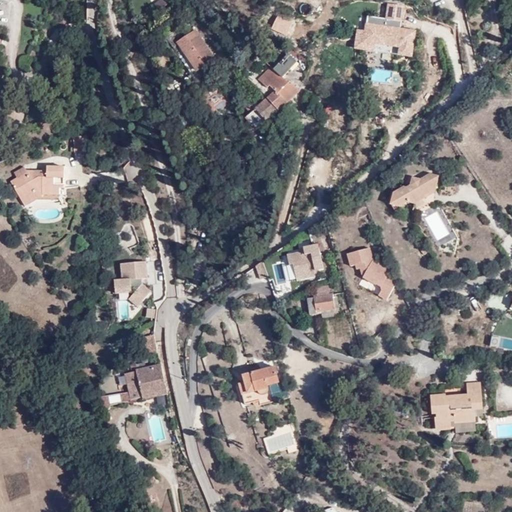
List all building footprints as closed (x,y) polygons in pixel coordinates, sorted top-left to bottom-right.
[(172,2),(171,0),(159,0),(152,7),(158,14),(172,2)] [(413,54),(415,29),(401,27),(403,4),(387,2),(385,17),(366,15),(364,30),(356,29),(354,48),(413,54)] [(195,29),(175,42),(197,71),(216,58),(195,29)] [(270,61),(274,65),(283,75),(284,74),(292,66),(295,69),(303,61),(300,59),(305,54),(293,41),(270,61)] [(270,96),(268,98),(279,108),(287,100),(276,87),(283,81),(294,94),(300,90),(292,81),(290,81),(284,74),(283,75),(274,65),(260,76),(264,81),(259,85),(270,96)] [(276,87),(287,100),(294,94),(283,81),(276,87)] [(218,82),(200,97),(214,115),(233,100),(218,82)] [(314,96),(307,92),(304,99),(311,103),(314,96)] [(279,108),(268,98),(257,106),(250,98),(244,102),(251,112),(256,117),(260,122),(279,108)] [(256,117),(251,112),(245,116),(250,122),(256,117)] [(308,145),(317,147),(319,138),(311,136),(308,145)] [(73,153),(87,151),(86,141),(72,143),(73,153)] [(15,171),(18,174),(22,178),(31,169),(25,162),(15,171)] [(20,197),(29,190),(39,189),(39,193),(59,193),(59,186),(64,186),(65,163),(48,163),(48,170),(45,170),(44,178),(33,178),(34,170),(31,169),(22,178),(18,174),(8,182),(20,197)] [(44,178),(45,170),(34,170),(33,178),(44,178)] [(441,174),(430,171),(425,175),(417,171),(409,183),(394,191),(392,190),(387,201),(400,206),(408,199),(417,202),(435,192),(441,174)] [(37,199),(29,190),(20,197),(28,206),(37,199)] [(203,202),(195,203),(197,217),(204,217),(203,202)] [(425,216),(437,245),(454,238),(443,209),(425,216)] [(309,242),(299,244),(300,249),(288,252),(289,261),(292,261),(296,277),(316,273),(309,242)] [(372,248),(346,254),(350,270),(358,268),(363,288),(374,285),(378,301),(396,297),(388,265),(376,268),(372,248)] [(268,272),(263,261),(257,264),(262,275),(268,272)] [(113,281),(114,298),(117,297),(119,318),(136,317),(135,303),(149,302),(148,284),(146,262),(120,263),(121,280),(113,281)] [(103,278),(96,280),(101,295),(107,293),(103,278)] [(316,310),(334,307),(335,307),(333,293),(327,293),(325,284),(314,286),(315,295),(307,295),(310,314),(317,313),(316,310)] [(334,314),(334,307),(316,310),(317,313),(317,317),(334,314)] [(158,347),(154,334),(145,336),(148,349),(158,347)] [(134,397),(168,389),(162,362),(140,366),(138,360),(132,361),(132,369),(128,370),(134,397)] [(277,366),(244,373),(245,381),(240,382),(246,401),(260,398),(262,402),(274,400),(269,382),(281,379),(277,366)] [(475,406),(483,406),(481,379),(465,380),(465,393),(446,393),(446,390),(431,391),(432,414),(435,414),(435,424),(450,424),(451,417),(455,417),(455,419),(475,417),(475,412),(475,406)] [(126,391),(107,394),(108,402),(127,398),(126,391)] [(475,417),(455,419),(455,426),(475,425),(475,417)] [(291,434),(264,438),(265,448),(292,444),(291,434)] [(266,451),(262,438),(251,441),(256,455),(266,451)]
